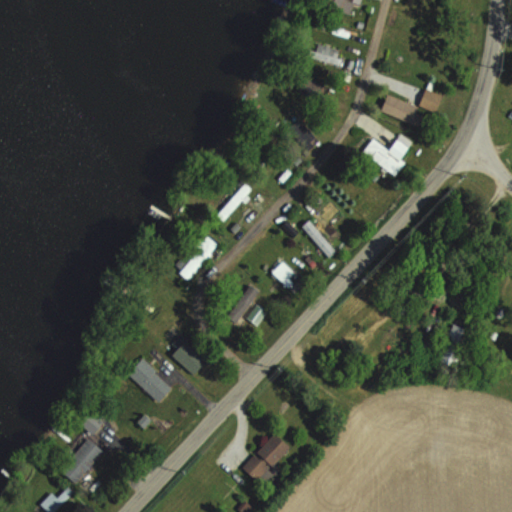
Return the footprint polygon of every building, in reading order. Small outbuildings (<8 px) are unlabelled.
[(317,0),(316,7),(350,14),(353,0),(360,0),(361,0),(360,0),(327,0),(327,1),(321,0),(317,0)] [(338,68),(345,52),(318,41),(312,56),(338,68)] [(321,84),(307,75),(300,87),(315,95),(321,84)] [(400,159),(411,142),(399,133),(388,149),(372,138),(361,152),(395,175),(404,162),(400,159)] [(254,191),(241,178),(210,207),(223,220),(254,191)] [(326,258),(334,252),(310,219),(302,224),(326,258)] [(186,279),(219,244),(207,233),(174,267),(186,279)] [(270,271),(286,287),(298,275),(282,260),(270,271)] [(255,325),(266,311),(255,303),(244,316),(255,325)] [(157,403),(172,387),(138,355),(124,371),(157,403)] [(242,466),(257,481),(291,446),(275,432),(242,466)] [(102,450),(86,437),(59,470),(76,483),(102,450)] [(38,504),(47,511),(51,511),(71,493),(60,482),(38,504)]
